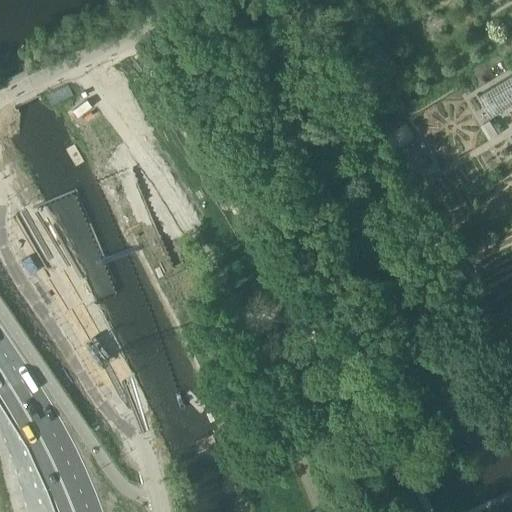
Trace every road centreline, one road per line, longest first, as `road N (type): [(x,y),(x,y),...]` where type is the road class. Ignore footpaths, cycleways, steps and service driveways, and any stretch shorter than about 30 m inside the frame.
road 1 (unclassified): [(42,256),(172,203),(96,51)]
road 2 (unclassified): [(157,511),(124,396),(42,256)]
road 3 (secondary): [(107,511),(74,406),(0,270)]
road 4 (secondary): [(0,367),(48,469),(56,511)]
